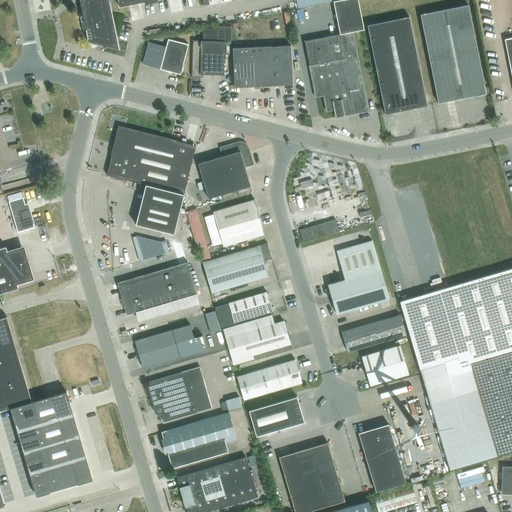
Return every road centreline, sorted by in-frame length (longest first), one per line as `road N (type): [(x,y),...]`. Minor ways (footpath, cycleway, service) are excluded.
road 1 (unclassified): [(155,511),(68,209),(92,84)]
road 2 (unclassified): [(336,401),(277,198),(288,133)]
road 3 (unclassified): [(288,133),(377,154),(511,130)]
road 4 (unclassified): [(92,84),(288,133)]
road 5 (unknown): [(319,141),(298,21)]
